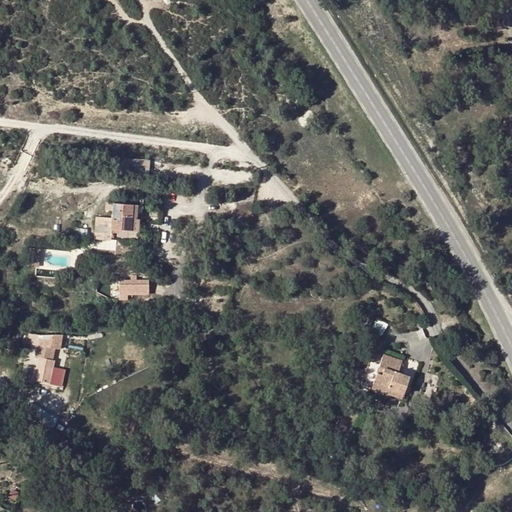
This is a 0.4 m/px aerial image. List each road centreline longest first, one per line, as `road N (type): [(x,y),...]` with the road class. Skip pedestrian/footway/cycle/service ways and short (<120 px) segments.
road 1 (tertiary): [(511,341),(428,178),(310,0)]
road 2 (track): [(87,419),(347,498)]
